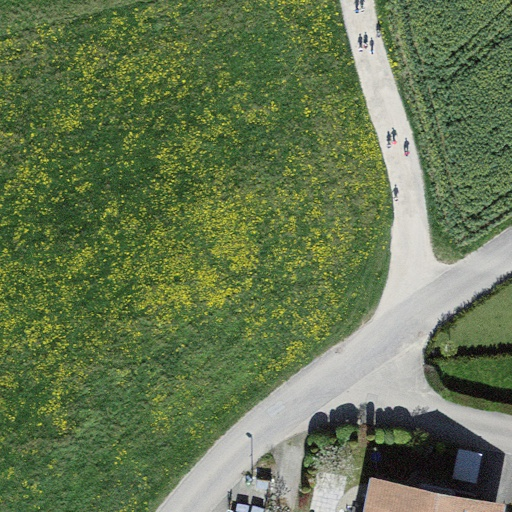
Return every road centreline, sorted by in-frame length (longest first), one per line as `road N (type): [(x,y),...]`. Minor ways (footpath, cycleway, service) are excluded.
road 1 (residential): [(185,511),(337,371)]
road 2 (residential): [(511,432),(440,418),(337,371)]
